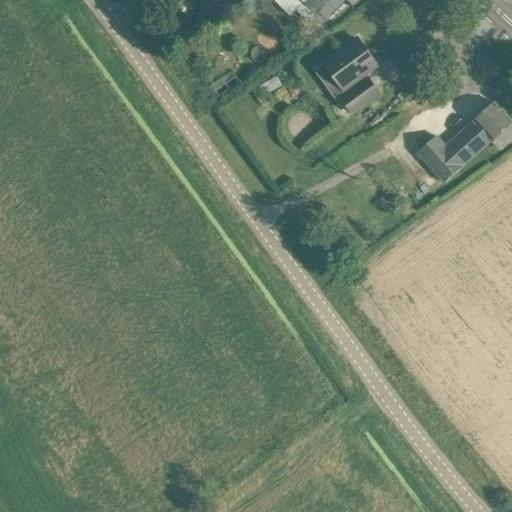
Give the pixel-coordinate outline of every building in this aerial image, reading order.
[(196,0),(215,21),(239,0),(196,0)] [(273,0),(277,4),(289,16),(304,1),(316,14),(318,12),(323,17),(327,17),(343,1),(343,0),(346,0),(353,6),(361,0),(273,0)] [(313,35),(305,26),(298,33),(305,42),(313,35)] [(350,108),(353,113),(379,93),(366,77),(379,67),(357,38),(322,63),(344,93),(340,96),(350,108)] [(511,122),(494,102),(446,145),(437,134),(417,152),(445,183),(464,166),(464,165),(511,123),(511,122)]
